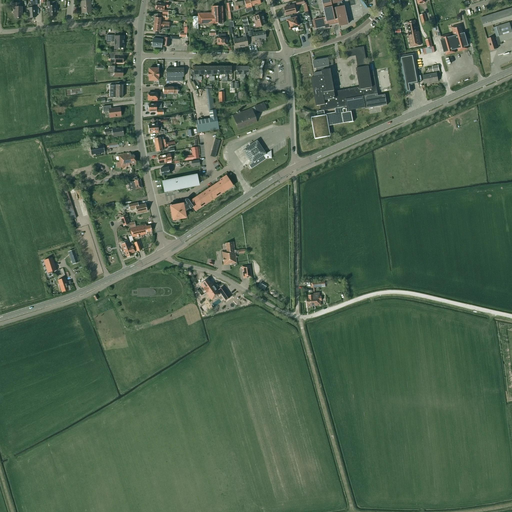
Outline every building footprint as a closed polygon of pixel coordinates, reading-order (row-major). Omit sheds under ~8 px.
[(81,1),(82,13),(91,13),(90,1),(89,1),(88,0),(81,0),(82,1),(81,1)] [(251,6),(260,4),(259,0),(247,0),(244,1),(242,1),(235,3),(235,7),(243,5),(245,4),(246,9),(245,9),(246,13),(253,11),(251,6)] [(345,9),(344,6),(343,7),(341,0),(322,0),(325,14),(321,15),(321,19),(313,21),(315,29),(321,27),(321,28),(323,27),(325,26),(326,29),(330,28),(329,26),(331,25),(331,26),(333,25),(339,23),(340,26),(348,24),(347,21),(348,21),(347,20),(346,17),(347,17),(350,18),(350,17),(348,16),(347,14),(346,14),(345,11),(345,10),(345,9)] [(48,16),(56,16),(56,12),(57,12),(56,9),(55,9),(55,2),(52,2),(47,2),(47,7),(48,6),(48,16)] [(14,8),(14,19),(22,19),(22,7),(20,7),(20,4),(12,3),(12,8),(14,8)] [(171,11),(168,11),(164,10),(164,7),(168,7),(168,4),(156,3),(155,10),(162,10),(162,14),(171,15),(171,11)] [(285,7),(287,15),(296,13),(294,5),(285,7)] [(212,24),(223,23),(222,6),(211,7),(211,13),(198,14),(198,25),(212,24)] [(511,8),(492,14),(481,18),(484,28),(511,18),(511,8)] [(254,22),(264,20),(262,14),(253,17),(254,22)] [(425,14),(420,15),(423,26),(426,25),(428,25),(425,14)] [(290,20),(288,21),(289,24),(288,24),(289,29),(299,26),(297,22),(301,20),(300,17),(294,19),(294,18),(290,20)] [(154,24),(169,26),(169,23),(160,22),(160,18),(154,18),(153,18),(153,21),(154,21),(154,24)] [(264,20),(254,22),(256,28),(265,25),(264,20)] [(407,31),(407,34),(408,34),(411,47),(421,45),(418,32),(419,32),(417,32),(415,20),(407,22),(408,31),(407,31)] [(502,42),(511,38),(511,31),(509,23),(496,27),(499,37),(494,38),(494,37),(487,39),(491,51),(497,48),(497,46),(502,44),(502,42)] [(461,25),(451,27),(454,36),(463,33),(461,25)] [(266,38),(264,31),(253,33),(254,37),(251,37),(252,43),(255,43),(255,40),(266,38)] [(441,39),(440,40),(444,53),(445,52),(446,55),(456,53),(455,50),(458,49),(458,52),(462,51),(464,50),(468,49),(467,46),(468,46),(465,33),(463,33),(454,36),(451,37),(450,34),(441,37),(441,39)] [(228,45),(228,38),(225,38),(225,34),(218,34),(218,38),(217,38),(217,45),(228,45)] [(240,39),(241,47),(248,46),(245,34),(242,35),(243,38),(240,39)] [(123,49),(123,36),(120,36),(120,35),(106,35),(106,43),(110,43),(110,42),(115,42),(114,49),(123,49)] [(160,40),(152,39),(152,43),(151,43),(151,46),(152,46),(152,47),(161,48),(161,46),(169,47),(169,38),(168,38),(166,38),(166,36),(165,36),(160,36),(160,40)] [(241,47),(240,39),(236,39),(235,36),(233,37),(235,49),(241,47)] [(123,63),(123,56),(119,56),(115,55),(115,52),(109,52),(109,54),(108,59),(115,59),(115,63),(123,63)] [(414,54),(399,57),(404,83),(406,93),(412,92),(411,85),(419,83),(414,54)] [(335,108),(347,106),(347,111),(349,110),(365,107),(366,109),(369,108),(380,106),(387,105),(385,94),(380,95),(378,96),(374,71),(369,71),(368,66),(367,66),(366,61),(357,62),(358,68),(356,68),(359,87),(335,91),(331,69),(330,69),(328,58),(313,61),(314,68),(316,68),(317,72),(313,73),(314,77),(311,77),(316,106),(320,105),(321,111),(324,110),(335,108)] [(122,77),(123,70),(115,70),(115,67),(109,67),(109,73),(114,73),(114,77),(122,77)] [(158,69),(149,69),(149,73),(148,73),(148,77),(149,77),(149,81),(158,81),(158,77),(158,73),(158,69)] [(184,77),(183,69),(166,69),(166,77),(167,77),(167,81),(182,81),(182,77),(184,77)] [(424,84),(438,81),(437,73),(423,76),(424,84)] [(232,115),(238,129),(256,122),(256,120),(253,114),(256,113),(257,113),(263,111),(266,110),(264,103),(232,115)] [(148,105),(148,111),(156,111),(156,115),(163,114),(163,111),(156,111),(156,109),(161,109),(161,104),(156,104),(148,105)] [(121,116),(120,108),(111,109),(110,106),(103,107),(103,112),(109,112),(110,118),(121,116)] [(349,112),(349,110),(347,111),(347,106),(335,108),(335,113),(325,115),(324,110),(321,111),(317,112),(318,117),(313,119),(316,137),(329,135),(328,126),(353,122),(351,111),(349,112)] [(197,133),(218,129),(215,110),(208,111),(209,119),(195,121),(197,133)] [(161,130),(161,126),(157,127),(157,124),(148,125),(149,133),(158,133),(158,135),(164,135),(163,130),(161,130)] [(123,136),(122,128),(104,130),(105,135),(113,133),(113,137),(123,136)] [(215,157),(220,140),(215,139),(210,155),(215,157)] [(167,143),(155,145),(156,151),(165,150),(165,147),(167,147),(175,145),(174,142),(167,143)] [(252,163),(249,166),(251,169),(266,159),(271,158),(271,155),(271,151),(267,153),(267,154),(265,155),(256,142),(244,150),(252,163)] [(90,147),(91,154),(94,153),(94,156),(99,155),(99,153),(102,152),(101,145),(97,146),(97,147),(95,147),(95,146),(90,147)] [(193,155),(184,157),(184,160),(193,159),(199,158),(197,147),(192,148),(193,155)] [(116,162),(117,168),(126,167),(132,166),(132,164),(136,164),(134,154),(130,155),(130,153),(118,155),(119,161),(116,162)] [(162,155),(162,156),(157,157),(159,164),(166,162),(171,161),(170,154),(162,155)] [(169,171),(171,170),(171,167),(168,168),(168,167),(160,169),(161,176),(170,174),(169,171)] [(162,182),(164,191),(176,189),(179,193),(186,188),(185,187),(198,184),(196,175),(162,182)] [(172,207),(170,208),(172,219),(174,218),(174,220),(186,217),(184,212),(190,208),(190,209),(192,208),(193,207),(195,211),(199,208),(198,207),(200,205),(204,203),(206,201),(207,203),(215,198),(214,196),(216,195),(220,192),(222,191),(223,192),(230,188),(229,186),(231,184),(226,176),(220,180),(220,181),(221,182),(190,203),(190,202),(188,199),(187,199),(186,199),(185,199),(185,200),(185,201),(186,202),(187,204),(183,206),(183,204),(171,206),(172,207)] [(133,182),(128,183),(130,190),(132,189),(132,191),(142,188),(140,178),(137,179),(137,177),(134,177),(134,180),(135,182),(133,182)] [(73,192),(72,190),(61,194),(61,196),(62,196),(70,220),(74,219),(66,195),(73,192)] [(145,204),(138,206),(137,203),(128,205),(129,210),(136,208),(137,214),(147,211),(145,204)] [(128,224),(125,215),(121,216),(120,216),(123,226),(128,224)] [(146,225),(130,229),(132,237),(147,234),(150,234),(150,232),(152,231),(150,226),(146,227),(146,225)] [(123,241),(123,243),(121,244),(123,251),(125,251),(126,256),(127,257),(132,255),(131,253),(133,253),(135,252),(132,246),(130,247),(128,242),(127,240),(123,241)] [(226,251),(222,251),(223,264),(230,263),(230,265),(232,264),(231,263),(236,262),(235,252),(236,251),(236,250),(234,250),(233,241),(225,243),(226,251)] [(74,250),(68,252),(73,264),(78,262),(74,250)] [(53,257),(44,260),(48,272),(56,270),(53,257)] [(251,277),(250,265),(242,267),(243,278),(249,278),(251,277)] [(62,292),(69,290),(67,285),(71,283),(70,281),(66,282),(65,278),(58,280),(62,292)] [(207,278),(200,283),(212,299),(219,294),(211,282),(210,282),(207,278)] [(223,287),(219,289),(223,295),(227,293),(223,287)] [(306,299),(307,307),(320,305),(319,297),(313,297),(313,298),(306,299)]
